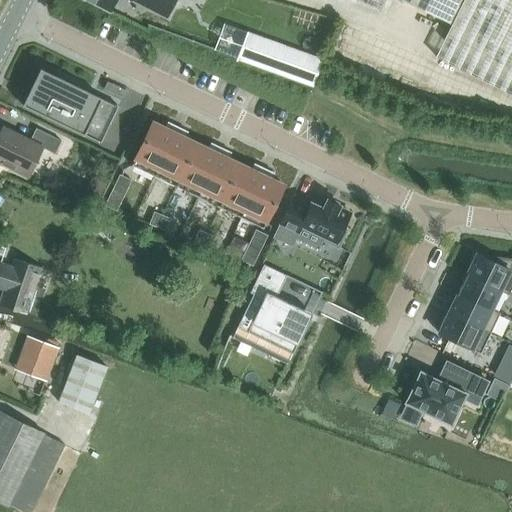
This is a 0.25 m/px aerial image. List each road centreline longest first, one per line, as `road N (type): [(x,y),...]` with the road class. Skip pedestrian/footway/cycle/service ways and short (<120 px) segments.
road 1 (residential): [(16,13),(444,218)]
road 2 (residential): [(444,218),(369,382)]
